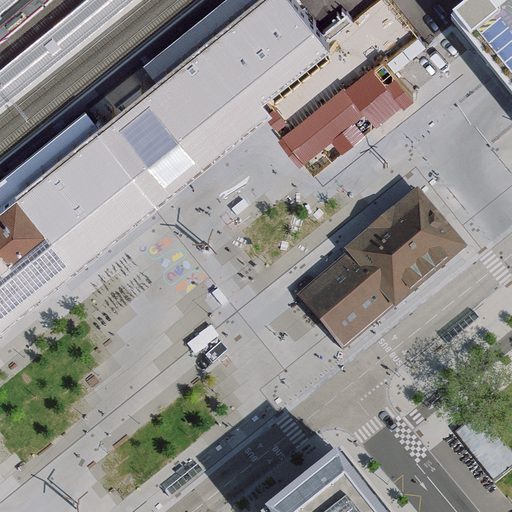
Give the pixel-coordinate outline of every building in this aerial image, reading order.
[(85,0),(12,62),(0,71),(0,115),(143,0),(85,0)] [(0,0),(0,26),(31,0),(0,0)] [(127,103),(118,111),(114,107),(100,118),(96,121),(18,183),(0,198),(0,318),(157,192),(173,179),(193,164),(211,149),(258,111),(250,101),(260,93),(351,19),(336,0),(255,0),(160,76),(157,79),(155,80),(127,103)] [(213,0),(142,58),(157,79),(255,0),(213,0)] [(509,90),(511,93),(511,0),(489,0),(458,25),(463,32),(480,53),(490,66),(497,75),(509,90)] [(419,34),(404,46),(411,55),(426,43),(419,34)] [(411,55),(404,46),(389,58),(396,66),(411,55)] [(0,173),(0,198),(18,183),(96,121),(84,105),(0,173)] [(464,244),(419,191),(374,228),(374,230),(352,248),(352,251),(301,293),(327,324),(344,343),(393,301),(464,244)] [(477,311),(446,336),(451,343),(482,317),(477,311)] [(511,460),(511,450),(478,410),(466,420),(454,431),(458,435),(462,440),(466,445),(470,450),(474,454),(478,459),(482,464),(486,469),(490,473),(492,477),(511,460)] [(386,511),(340,455),(270,511),(386,511)] [(201,463),(170,489),(175,495),(206,469),(201,463)]
